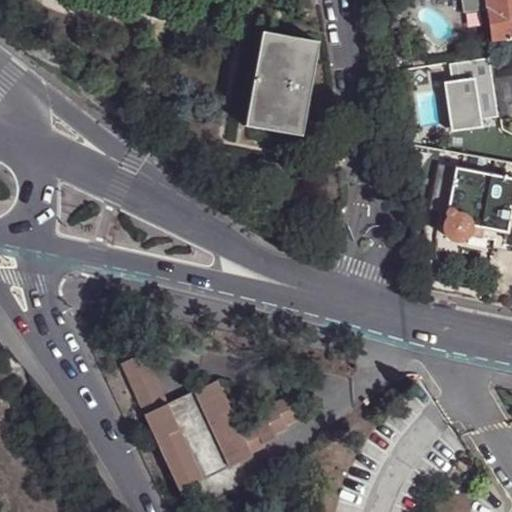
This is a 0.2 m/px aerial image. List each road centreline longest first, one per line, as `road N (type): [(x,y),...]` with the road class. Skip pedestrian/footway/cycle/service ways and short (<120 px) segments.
road 1 (tertiary): [(314,293),(37,150)]
road 2 (tertiary): [(25,243),(314,293)]
road 3 (tertiary): [(314,293),(511,343)]
road 4 (tertiary): [(140,511),(59,369)]
road 5 (tertiary): [(59,369),(25,243)]
